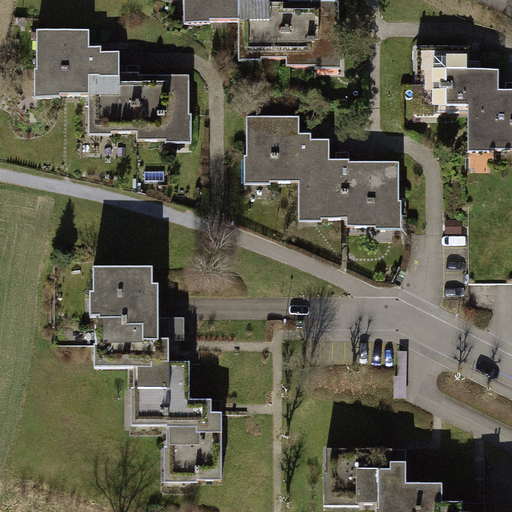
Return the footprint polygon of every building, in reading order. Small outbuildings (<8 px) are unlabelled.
[(183,0),(183,29),(242,30),(241,68),(341,70),(342,5),(273,3),(273,0),(183,0)] [(90,34),(35,35),(35,85),(70,85),(70,96),(96,96),(96,114),(97,137),(152,137),(191,137),(191,76),(162,76),(162,85),(121,85),(121,49),(91,50),(90,34)] [(476,55),(418,54),(417,114),(466,115),(466,158),(511,159),(511,96),(500,96),(500,74),(476,74),(476,55)] [(298,123),(249,123),(249,185),(302,185),(302,230),(400,230),(400,166),(334,165),(334,143),(313,143),(313,137),(298,137),(298,123)] [(161,268),(96,268),(96,367),(149,367),(149,419),(170,419),(170,469),(215,469),(215,404),(196,404),(196,374),(175,374),(175,350),(161,350),(161,268)] [(384,451),(332,451),(332,511),(481,511),(481,510),(442,510),(442,485),(401,485),(401,464),(384,464),(384,451)]
